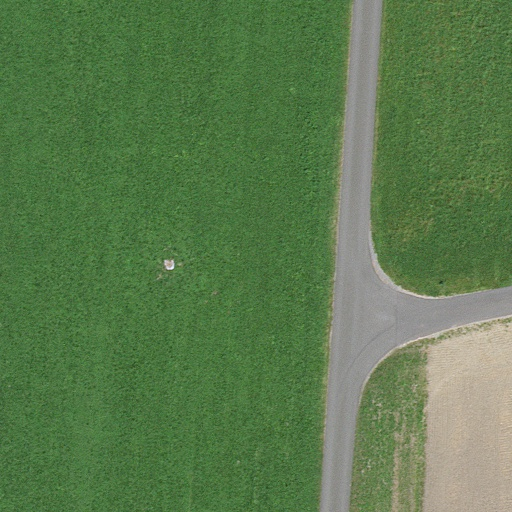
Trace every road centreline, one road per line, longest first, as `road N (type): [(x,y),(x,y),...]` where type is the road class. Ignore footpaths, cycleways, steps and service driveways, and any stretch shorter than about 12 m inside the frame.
road 1 (residential): [(361,0),(329,511)]
road 2 (track): [(342,308),(443,311),(511,297)]
